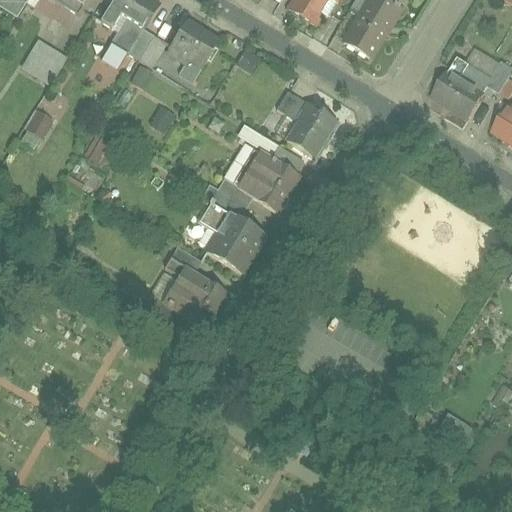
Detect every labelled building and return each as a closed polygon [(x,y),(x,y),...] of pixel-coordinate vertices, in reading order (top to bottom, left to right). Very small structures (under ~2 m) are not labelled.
[(85,0),(55,0),(76,13),(85,0)] [(161,6),(152,0),(107,0),(104,6),(144,32),(161,6)] [(328,0),(288,0),(286,4),(314,23),(328,0)] [(393,17),(368,0),(365,0),(339,39),(365,57),(393,17)] [(226,44),(186,17),(161,56),(200,82),(226,44)] [(39,32),(18,62),(53,87),(74,57),(39,32)] [(97,62),(116,70),(123,53),(105,45),(97,62)] [(235,67),(253,73),(258,59),(240,52),(235,67)] [(452,61),(430,95),(469,121),(492,87),(452,61)] [(129,84),(142,91),(150,74),(137,68),(129,84)] [(56,125),(65,110),(42,96),(33,111),(56,125)] [(334,122),(303,100),(277,138),(308,160),(334,122)] [(511,108),(507,105),(489,132),(511,147),(511,108)] [(161,134),(172,118),(158,109),(147,125),(161,134)] [(32,113),(17,144),(35,153),(50,122),(32,113)] [(274,212),(298,181),(267,158),(243,189),(274,212)] [(265,235),(236,217),(213,252),(242,271),(265,235)] [(511,259),(499,281),(511,288),(511,259)] [(228,296),(200,277),(177,310),(205,329),(228,296)] [(32,404),(37,395),(20,387),(15,395),(32,404)] [(444,416),(435,430),(461,446),(470,432),(444,416)]
